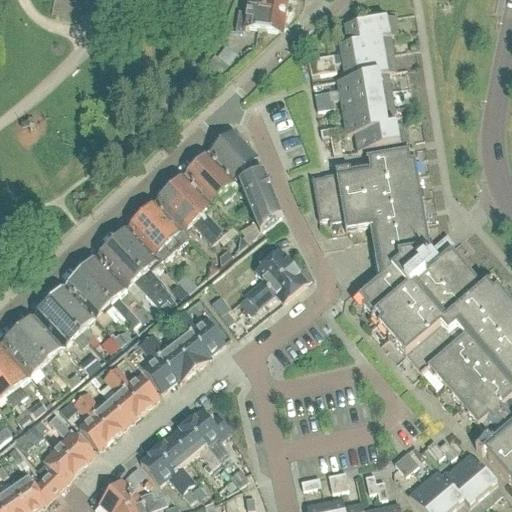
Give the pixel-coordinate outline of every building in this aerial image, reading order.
[(239,17),(236,37),(245,38),(246,35),(261,37),(262,34),(266,35),(267,37),(276,38),(278,36),(282,37),(285,22),(286,23),(287,14),(286,14),(287,8),(282,7),(281,5),(273,4),(270,6),(251,3),(249,17),(247,17),(247,18),(239,17)] [(340,50),(340,51),(398,41),(395,23),(345,31),(348,49),(340,50)] [(340,51),(343,69),(394,60),(391,43),(399,41),(398,41),(340,51)] [(338,87),(397,77),(394,60),(343,69),(346,85),(338,87)] [(334,61),(316,64),(318,73),(335,70),(334,61)] [(320,82),(318,73),(316,64),(308,66),(311,83),(320,82)] [(337,78),(335,70),(318,73),(320,82),(337,78)] [(338,87),(341,105),(391,97),(388,79),(397,78),(397,77),(338,87)] [(341,105),(344,123),(394,114),(391,97),(341,105)] [(314,101),(316,110),(333,106),(332,98),(314,101)] [(335,115),(333,106),(316,110),(318,119),(335,115)] [(344,123),(347,140),(405,130),(405,129),(397,131),(394,114),(344,123)] [(358,157),(383,153),(409,149),(405,130),(347,140),(347,141),(355,139),(358,157)] [(320,137),(322,145),(339,142),(337,133),(320,137)] [(234,138),(209,161),(233,185),(257,163),(245,150),(247,147),(240,140),(238,142),(234,138)] [(342,160),(339,142),(322,145),(330,144),(333,162),(342,160)] [(511,311),(490,287),(483,293),(451,255),(434,271),(414,155),(368,163),(370,175),(352,178),(351,174),(336,176),(336,180),(312,185),(319,226),(329,225),(330,230),(345,228),(346,237),(371,232),(373,244),(377,269),(385,278),(355,304),(422,380),(428,375),(486,442),(474,453),(481,461),(483,459),(511,492),(511,311)] [(209,161),(186,183),(212,210),(219,203),(224,208),(235,197),(230,192),(235,187),(233,185),(209,161)] [(241,189),(256,227),(260,239),(281,222),(264,180),(241,189)] [(186,183),(172,196),(222,251),(225,249),(220,243),(224,240),(205,219),(213,211),(212,210),(186,183)] [(172,196),(156,210),(184,239),(192,231),(211,251),(217,246),(222,252),(222,251),(172,196)] [(156,210),(129,236),(135,242),(158,266),(160,268),(163,266),(164,267),(189,244),(184,239),(156,210)] [(260,239),(256,227),(245,237),(252,246),(260,239)] [(129,236),(114,251),(151,291),(152,292),(157,298),(167,308),(172,313),(176,310),(167,301),(165,291),(149,274),(158,266),(135,242),(129,236)] [(172,313),(167,308),(157,298),(152,292),(151,291),(114,251),(98,265),(127,296),(133,289),(158,316),(163,321),(172,313)] [(232,262),(227,256),(219,264),(220,274),(232,262)] [(245,303),(251,309),(294,273),(280,257),(255,278),(264,287),(245,303)] [(98,265),(83,280),(126,326),(133,334),(140,328),(118,304),(127,296),(98,265)] [(307,290),(294,273),(251,309),(256,315),(275,300),(283,310),(307,290)] [(83,280),(66,295),(95,326),(105,317),(119,332),(126,326),(83,280)] [(185,280),(177,288),(187,299),(196,292),(185,280)] [(106,363),(98,354),(102,351),(95,343),(86,334),(95,326),(66,295),(51,310),(88,350),(88,349),(95,356),(103,365),(106,363)] [(51,310),(35,324),(63,355),(73,346),(82,355),(88,350),(51,310)] [(190,323),(185,316),(178,322),(211,364),(212,364),(211,362),(226,350),(207,326),(198,333),(190,323)] [(184,344),(175,351),(195,377),(211,364),(178,322),(171,327),(176,334),(184,344)] [(35,324),(20,338),(54,377),(69,394),(73,392),(67,384),(69,383),(60,374),(62,372),(54,364),(63,355),(35,324)] [(48,388),(53,384),(64,397),(69,394),(54,377),(20,338),(3,353),(30,385),(39,377),(48,388)] [(113,340),(110,342),(121,355),(133,345),(126,338),(115,343),(113,340)] [(153,341),(146,346),(180,389),(195,377),(175,351),(166,358),(158,347),(153,341)] [(146,346),(140,351),(145,358),(145,357),(153,368),(143,376),(162,400),(177,388),(179,390),(180,389),(146,346)] [(3,353),(0,354),(0,382),(21,407),(28,402),(20,392),(30,385),(3,353)] [(92,360),(79,371),(88,382),(101,372),(92,360)] [(117,374),(111,380),(144,418),(160,405),(140,382),(131,390),(122,380),(122,379),(117,374)] [(118,401),(109,410),(129,432),(144,418),(111,380),(104,386),(109,391),(118,401)] [(0,382),(0,406),(6,402),(15,412),(21,407),(0,382)] [(93,406),(88,401),(87,400),(79,407),(113,446),(129,432),(109,410),(101,417),(92,406),(93,406)] [(40,406),(28,416),(35,424),(47,414),(40,406)] [(99,458),(113,446),(79,407),(74,412),(79,418),(79,417),(88,428),(79,436),(99,458)] [(24,432),(33,424),(34,425),(35,424),(28,416),(27,416),(29,418),(18,426),(24,432)] [(203,417),(187,431),(220,470),(207,454),(217,445),(220,448),(231,439),(217,422),(211,427),(203,417)] [(56,422),(49,430),(55,435),(66,446),(54,458),(77,480),(96,461),(56,422)] [(187,431),(172,443),(191,466),(200,459),(208,469),(213,476),(220,470),(187,431)] [(33,433),(24,441),(36,453),(44,445),(33,433)] [(0,440),(0,451),(11,443),(6,436),(0,440)] [(172,443),(157,456),(190,495),(196,491),(190,484),(189,484),(181,475),(191,466),(172,443)] [(434,447),(433,448),(445,461),(451,468),(457,462),(446,448),(440,454),(434,447)] [(439,467),(445,461),(433,448),(427,454),(439,467)] [(11,471),(15,467),(18,471),(24,467),(21,463),(22,462),(16,454),(5,463),(11,471)] [(157,456),(141,469),(160,492),(169,485),(177,496),(182,502),(190,495),(157,456)] [(59,499),(77,480),(54,458),(43,469),(52,478),(45,485),(59,499)] [(408,459),(401,465),(412,478),(419,472),(408,459)] [(469,461),(455,473),(488,511),(489,511),(503,500),(469,461)] [(394,471),(406,484),(412,478),(401,465),(394,471)] [(437,478),(436,479),(464,511),(488,511),(455,473),(442,485),(437,478)] [(240,475),(230,482),(231,483),(230,484),(239,495),(249,488),(240,475)] [(345,479),(336,481),(340,498),(349,496),(345,479)] [(464,511),(436,479),(423,490),(441,511),(464,511)] [(340,498),(336,481),(328,483),(332,500),(340,498)] [(369,501),(377,500),(375,491),(375,490),(374,482),(365,484),(369,501)] [(29,484),(13,496),(24,511),(45,511),(47,511),(56,502),(42,489),(37,495),(29,484)] [(319,485),(301,489),(303,498),(321,494),(319,485)] [(122,487),(100,510),(102,511),(135,511),(155,505),(152,499),(147,501),(146,505),(142,507),(140,504),(122,487)] [(375,491),(377,500),(379,508),(388,506),(384,489),(375,490),(375,491)] [(416,511),(441,511),(423,490),(408,502),(416,511)] [(0,510),(1,511),(24,511),(13,496),(4,503),(0,496),(0,510)]
